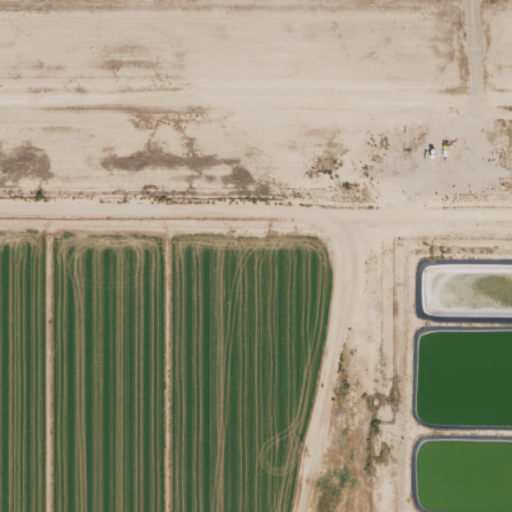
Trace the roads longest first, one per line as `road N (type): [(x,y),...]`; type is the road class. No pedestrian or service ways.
road 1 (residential): [(511,212),(0,210)]
road 2 (residential): [(374,214),(367,447),(333,511)]
